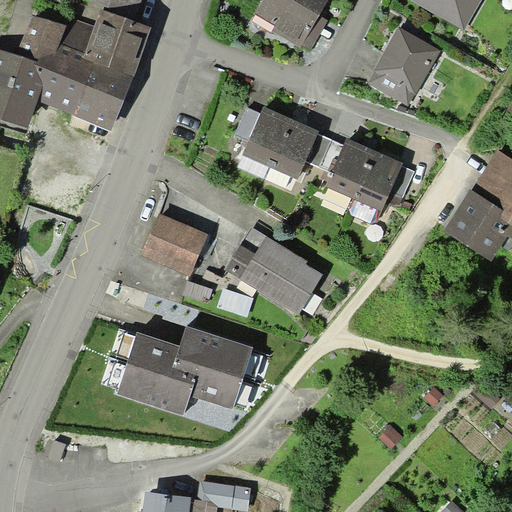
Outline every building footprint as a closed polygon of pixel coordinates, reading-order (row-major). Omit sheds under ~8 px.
[(141,0),(98,0),(137,13),(141,0)] [(262,0),(255,14),(276,26),(273,31),(300,47),(302,44),(311,49),(328,21),(319,15),(327,0),(262,0)] [(411,0),(464,31),(482,0),(411,0)] [(151,26),(100,8),(94,26),(64,15),(61,24),(31,13),(16,55),(0,48),(0,119),(28,129),(37,103),(113,129),(132,75),(134,76),(151,26)] [(442,50),(399,26),(373,70),(375,71),(368,82),(409,105),(415,93),(416,94),(442,50)] [(241,154),(269,166),(291,118),(263,105),(260,112),(247,141),(241,154)] [(247,141),(260,112),(247,107),(234,135),(247,141)] [(319,130),(291,118),(269,166),(297,179),(305,161),(318,134),(319,130)] [(343,145),(318,134),(305,161),(331,172),(343,145)] [(325,186),(354,199),(376,150),(347,137),(343,145),(331,172),(325,186)] [(511,157),(498,149),(472,190),(470,189),(444,230),(493,261),(509,236),(511,231),(511,250),(511,251),(511,157)] [(403,162),(376,150),(354,199),(381,211),(390,191),(402,165),(403,162)] [(415,171),(402,165),(390,191),(403,197),(415,171)] [(208,235),(159,213),(140,256),(189,277),(208,235)] [(240,279),(266,236),(252,227),(241,244),(240,244),(224,269),(240,279)] [(308,261),(266,236),(240,279),(242,280),(257,289),(298,315),(302,309),(312,292),(324,274),(306,264),(308,261)] [(237,288),(253,297),(257,289),(242,280),(237,288)] [(213,289),(187,281),(183,295),(208,302),(213,289)] [(253,298),(224,288),(217,307),(247,317),(253,298)] [(323,299),(312,292),(302,309),(313,315),(323,299)] [(251,352),(253,348),(186,326),(180,345),(137,332),(136,336),(128,359),(126,365),(119,389),(117,394),(183,416),(189,396),(233,410),(235,404),(242,381),(244,375),(251,352)] [(128,359),(136,336),(125,333),(117,356),(128,359)] [(263,355),(251,352),(244,375),(256,378),(263,355)] [(119,389),(126,365),(115,362),(108,385),(119,389)] [(253,385),(242,381),(235,404),(246,407),(253,385)] [(443,395),(434,387),(424,398),(434,406),(443,395)] [(501,399),(489,388),(480,397),(492,408),(501,399)] [(402,437),(390,425),(379,437),(391,448),(402,437)] [(217,507),(248,511),(251,488),(200,481),(197,499),(218,502),(217,507)] [(191,497),(145,491),(142,511),(138,511),(216,511),(217,507),(218,502),(197,499),(191,498),(191,497)] [(464,511),(452,501),(442,511),(464,511)]
